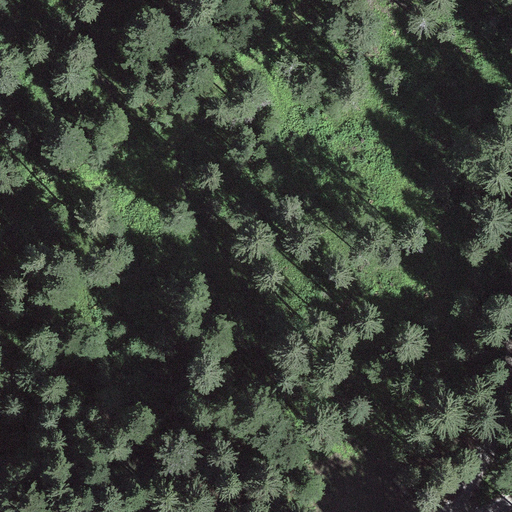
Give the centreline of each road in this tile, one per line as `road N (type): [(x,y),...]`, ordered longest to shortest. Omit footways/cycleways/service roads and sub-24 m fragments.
road 1 (track): [(0,214),(140,167),(310,0)]
road 2 (track): [(443,511),(493,432),(511,325)]
